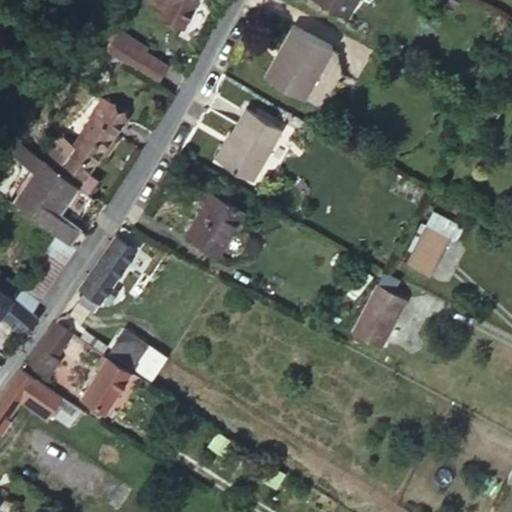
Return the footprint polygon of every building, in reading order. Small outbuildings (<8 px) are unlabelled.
[(194,0),(160,0),(159,2),(184,19),(194,0)] [(379,0),(319,0),(317,5),(352,26),(363,3),(375,10),(379,0)] [(117,25),(106,43),(127,58),(130,61),(140,46),(142,43),(117,25)] [(341,53),(300,29),(270,80),(312,103),(341,53)] [(130,61),(151,74),(161,59),(140,46),(130,61)] [(169,89),(164,97),(171,102),(176,93),(169,89)] [(79,180),(87,185),(95,171),(86,166),(97,147),(103,150),(107,142),(102,139),(109,126),(119,108),(96,95),(68,143),(50,131),(37,154),(45,158),(55,165),(79,180)] [(249,179),(279,128),(249,110),(229,148),(223,144),(214,159),(249,179)] [(102,139),(107,142),(115,129),(109,126),(102,139)] [(55,165),(45,158),(19,202),(58,229),(80,245),(92,226),(63,208),(79,180),(55,165)] [(247,207),(215,189),(188,236),(221,255),(247,207)] [(460,231),(434,218),(413,261),(437,274),(460,231)] [(65,270),(80,245),(58,229),(22,284),(46,302),(65,270)] [(137,247),(116,233),(82,283),(91,289),(104,298),(137,247)] [(39,310),(46,302),(22,284),(5,272),(0,278),(0,309),(28,331),(33,334),(46,315),(39,310)] [(411,298),(384,283),(360,329),(385,343),(411,298)] [(91,289),(85,299),(98,307),(104,298),(91,289)] [(76,330),(56,318),(29,360),(48,373),(76,330)] [(87,324),(82,333),(101,346),(108,338),(87,324)] [(117,347),(157,373),(170,352),(130,327),(117,347)] [(137,368),(111,353),(85,392),(112,410),(137,368)] [(71,396),(25,366),(0,402),(0,424),(8,431),(31,396),(59,414),(71,396)] [(97,412),(82,402),(76,412),(91,422),(97,412)] [(0,511),(15,491),(0,480),(0,511)]
